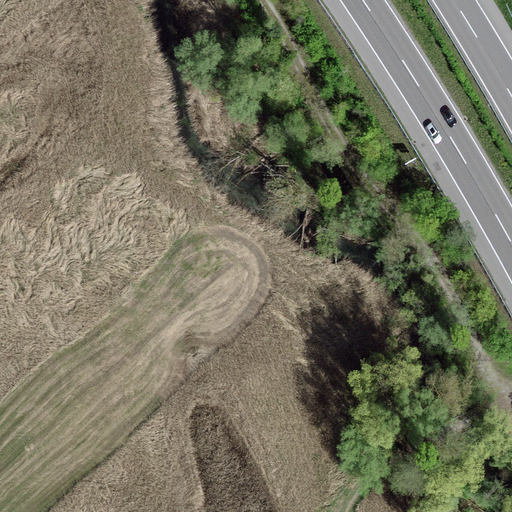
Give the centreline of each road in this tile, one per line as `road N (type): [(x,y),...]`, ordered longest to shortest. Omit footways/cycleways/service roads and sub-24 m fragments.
road 1 (track): [(508,398),(429,259),(350,160),(262,0)]
road 2 (motorway): [(362,0),(511,244)]
